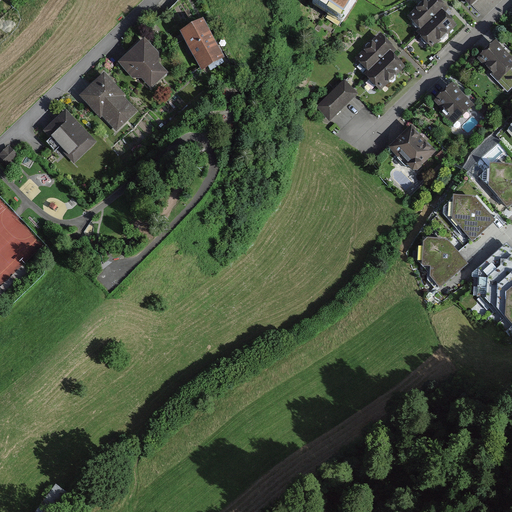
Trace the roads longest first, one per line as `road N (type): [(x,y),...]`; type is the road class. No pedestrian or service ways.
road 1 (track): [(113,274),(197,196),(212,172),(201,139),(184,138),(69,224),(46,218),(0,173)]
road 2 (residential): [(0,143),(151,0)]
road 3 (residential): [(364,137),(510,0)]
